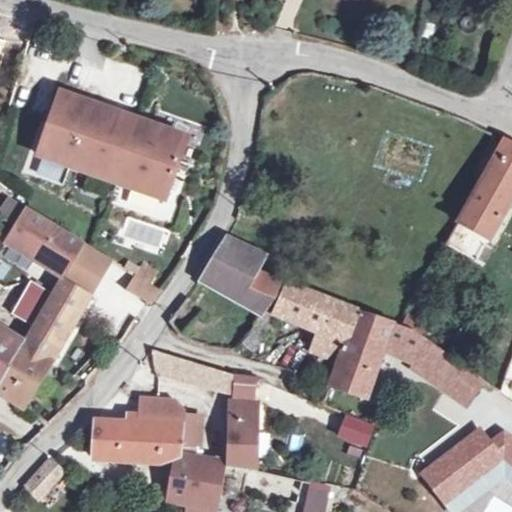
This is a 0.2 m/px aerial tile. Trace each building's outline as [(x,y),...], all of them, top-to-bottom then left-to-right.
[(65,97),(43,160),(171,204),(193,141),(65,97)] [(511,199),(511,148),(506,146),(447,246),(476,262),(491,237),(511,199)] [(0,222),(18,231),(30,212),(2,197),(0,201),(0,222)] [(18,231),(15,237),(64,264),(77,237),(30,212),(18,231)] [(128,214),(118,241),(160,257),(170,229),(128,214)] [(203,276),(250,294),(260,268),(265,251),(227,234),(203,276)] [(61,272),(94,286),(109,255),(77,237),(64,264),(61,272)] [(129,259),(121,272),(139,282),(146,269),(129,259)] [(113,268),(105,283),(140,302),(150,289),(139,282),(121,272),(113,268)] [(260,268),(250,294),(271,303),(289,276),(260,268)] [(32,413),(94,286),(61,272),(33,339),(25,356),(34,362),(12,401),(32,413)] [(340,364),(356,311),(289,276),(274,305),(326,328),(318,357),(340,364)] [(33,323),(47,288),(28,280),(14,315),(33,323)] [(356,311),(340,364),(332,393),(366,409),(384,360),(395,332),(356,311)] [(254,320),(242,346),(255,352),(268,326),(254,320)] [(25,356),(33,339),(3,325),(0,331),(0,393),(12,401),(34,362),(25,356)] [(395,332),(384,360),(414,370),(422,348),(412,341),(395,332)] [(188,372),(192,362),(162,348),(159,344),(161,360),(188,372)] [(460,373),(422,348),(414,370),(447,392),(460,373)] [(205,368),(192,362),(188,372),(223,386),(222,372),(205,368)] [(460,373),(447,392),(467,406),(480,387),(460,373)] [(260,474),(260,408),(254,408),(252,383),(233,383),(235,471),(260,474)] [(90,458),(156,463),(158,429),(175,430),(175,446),(195,448),(198,416),(179,415),(180,410),(171,401),(138,399),(137,416),(123,415),(124,424),(92,422),(90,458)] [(369,448),(376,424),(344,414),(337,437),(369,448)] [(175,430),(158,429),(156,463),(171,459),(172,453),(175,446),(175,430)] [(195,448),(175,446),(172,453),(195,459),(195,448)] [(212,511),(221,465),(195,459),(172,453),(171,459),(169,475),(165,502),(212,511)] [(24,484),(41,498),(63,473),(49,458),(24,484)] [(329,495),(307,491),(304,507),(325,511),(329,495)]
